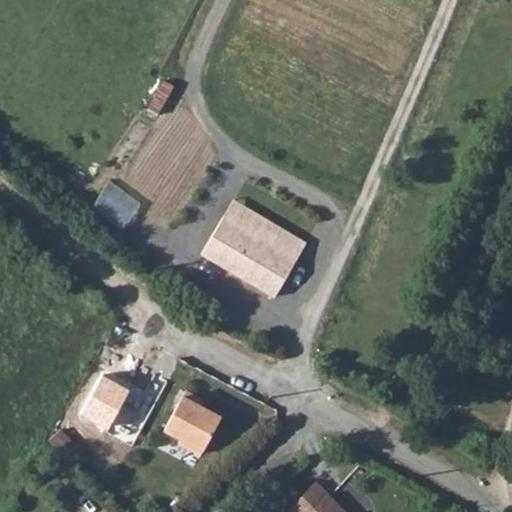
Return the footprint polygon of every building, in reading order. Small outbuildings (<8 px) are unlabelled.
[(307,240),(236,196),(201,253),(274,296),(307,240)] [(397,381),(404,386),(408,379),(402,374),(397,381)] [(181,395),(200,405),(202,400),(184,390),(181,395)] [(163,427),(182,438),(179,442),(201,453),(221,416),(200,405),(181,395),(163,427)] [(48,439),(65,457),(75,447),(54,427),(48,439)] [(346,511),(317,481),(289,507),(294,511),(346,511)]
